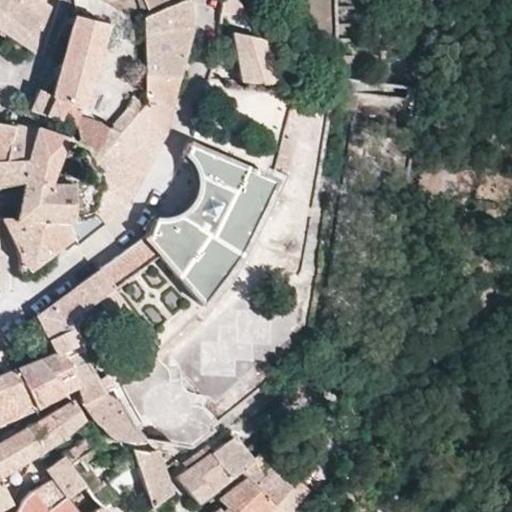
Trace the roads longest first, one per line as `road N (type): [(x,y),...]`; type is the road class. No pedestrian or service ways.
road 1 (residential): [(17,302),(115,229),(172,143),(198,78),(199,6)]
road 2 (residential): [(364,396),(299,511)]
